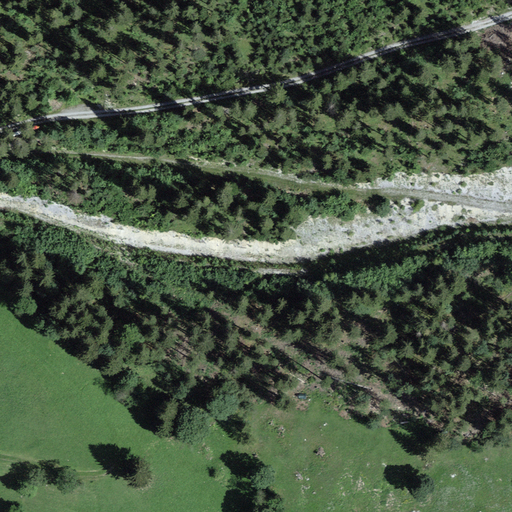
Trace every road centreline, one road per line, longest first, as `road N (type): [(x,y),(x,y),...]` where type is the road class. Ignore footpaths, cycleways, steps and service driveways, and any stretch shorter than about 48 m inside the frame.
road 1 (track): [(511,14),(286,84),(0,133)]
road 2 (track): [(511,208),(157,162),(0,159)]
